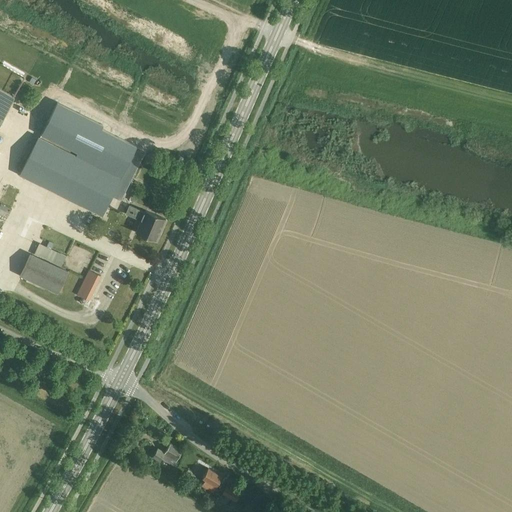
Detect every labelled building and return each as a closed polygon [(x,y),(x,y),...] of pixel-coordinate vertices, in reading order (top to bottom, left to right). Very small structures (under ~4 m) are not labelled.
[(0,123),(14,100),(0,91),(0,123)] [(103,215),(116,188),(123,192),(128,182),(39,138),(21,174),(103,215)] [(139,223),(135,233),(156,241),(165,219),(145,210),(144,212),(129,206),(126,214),(138,219),(136,222),(139,223)] [(68,263),(71,254),(44,244),(41,253),(68,263)] [(21,276),(57,293),(68,271),(31,254),(21,276)] [(77,294),(89,300),(101,276),(89,270),(77,294)] [(161,458),(173,465),(182,450),(170,443),(164,452),(157,448),(152,457),(159,461),(161,458)] [(202,485),(213,491),(215,488),(222,476),(208,468),(202,478),(205,479),(202,485)] [(225,488),(222,494),(221,495),(232,501),(229,507),(237,511),(241,505),(238,504),(236,502),(239,496),(225,488)]
